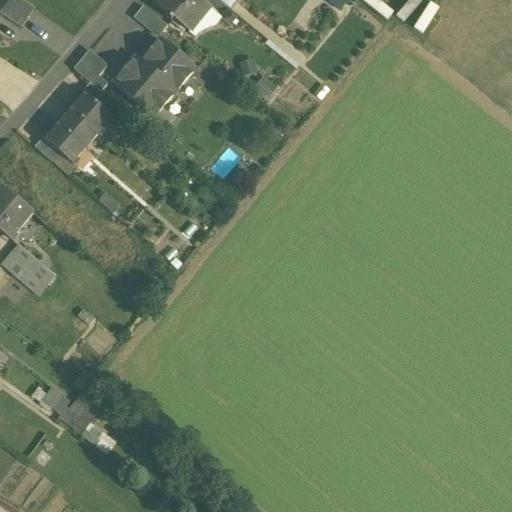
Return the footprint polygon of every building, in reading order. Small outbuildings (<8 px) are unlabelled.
[(34,11),(18,0),(3,0),(1,3),(4,5),(0,11),(0,16),(21,31),(34,11)] [(199,1),(198,0),(162,0),(157,7),(195,39),(214,15),(209,12),(210,11),(205,7),(206,6),(199,1)] [(237,18),(215,0),(199,0),(199,1),(206,6),(205,7),(210,11),(209,12),(214,15),(229,28),(237,18)] [(323,0),(336,11),(346,0),(323,0)] [(167,28),(142,9),(134,20),(152,35),(156,30),(162,35),(167,28)] [(194,73),(160,43),(140,65),(175,95),(194,73)] [(107,69),(88,54),(73,72),(90,87),(100,95),(106,87),(98,80),(107,69)] [(175,95),(140,65),(135,60),(113,86),(153,120),(175,95)] [(100,95),(90,87),(83,96),(85,98),(87,96),(101,108),(107,101),(100,95)] [(47,142),(46,144),(59,155),(72,167),(113,119),(101,108),(87,96),(85,98),(47,142)] [(59,155),(46,144),(47,142),(43,139),(34,151),(51,165),(59,155)] [(32,216),(0,188),(0,233),(13,245),(21,236),(18,233),(32,216)] [(41,266),(18,246),(0,266),(24,286),(41,266)] [(57,416),(68,402),(51,388),(39,402),(57,416)] [(88,428),(70,413),(62,422),(81,437),(88,428)] [(107,454),(114,442),(90,428),(83,441),(107,454)]
